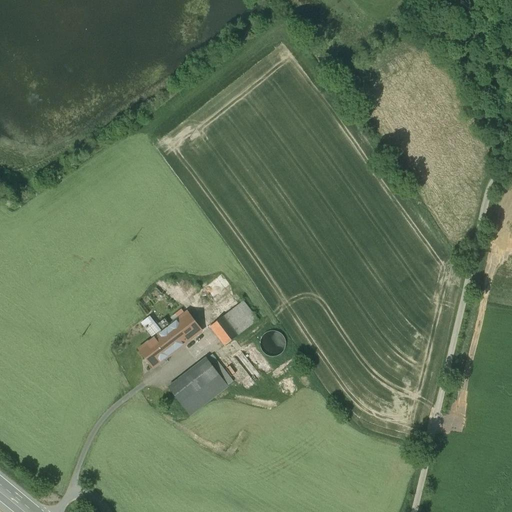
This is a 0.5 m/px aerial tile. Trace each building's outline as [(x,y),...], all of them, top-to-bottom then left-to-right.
[(222,274),(204,288),(213,299),(230,285),(222,274)] [(243,302),(224,316),(239,336),(258,321),(243,302)] [(184,307),(173,316),(165,305),(149,317),(161,333),(154,338),(139,350),(153,368),(202,331),(184,307)] [(239,336),(224,316),(210,327),(225,346),(239,336)] [(161,333),(149,317),(142,323),(154,338),(161,333)] [(212,354),(207,359),(228,386),(234,382),(212,354)] [(207,359),(169,388),(190,416),(228,386),(207,359)]
